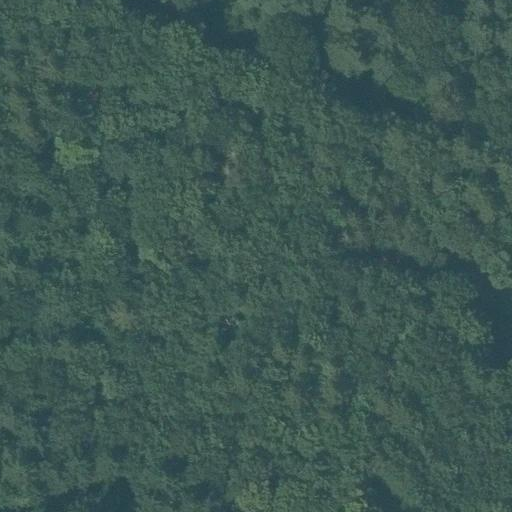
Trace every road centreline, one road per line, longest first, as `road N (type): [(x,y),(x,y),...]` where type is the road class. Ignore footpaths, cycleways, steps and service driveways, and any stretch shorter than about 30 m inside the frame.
road 1 (track): [(190,28),(79,279),(0,486)]
road 2 (track): [(511,145),(190,28)]
